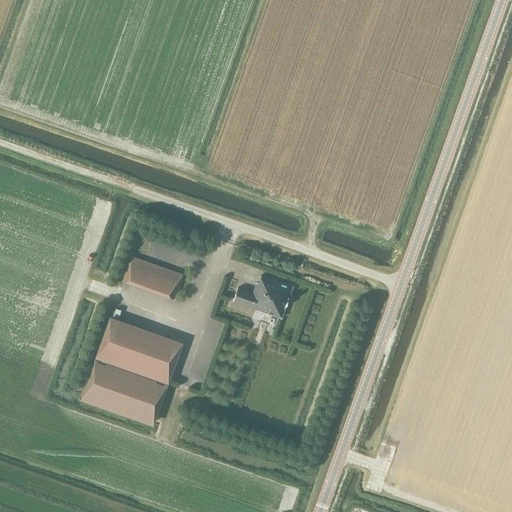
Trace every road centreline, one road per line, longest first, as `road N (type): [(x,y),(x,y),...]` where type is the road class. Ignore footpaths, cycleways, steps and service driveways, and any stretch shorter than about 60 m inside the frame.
road 1 (tertiary): [(322,511),(502,0)]
road 2 (track): [(158,199),(0,144)]
